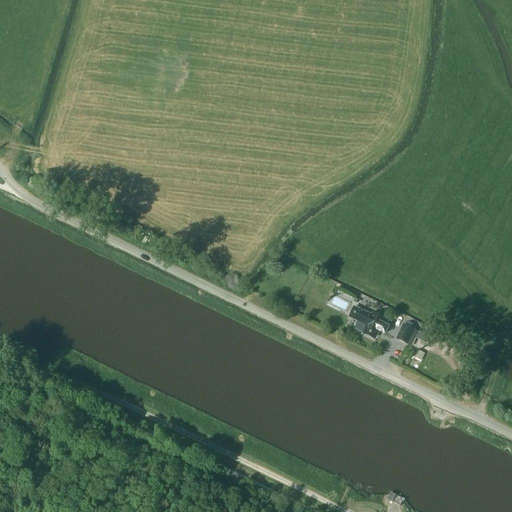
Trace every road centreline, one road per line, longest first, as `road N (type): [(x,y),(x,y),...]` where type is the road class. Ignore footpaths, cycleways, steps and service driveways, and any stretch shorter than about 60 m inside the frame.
road 1 (unclassified): [(511,435),(43,206),(0,171)]
road 2 (track): [(0,352),(343,511)]
